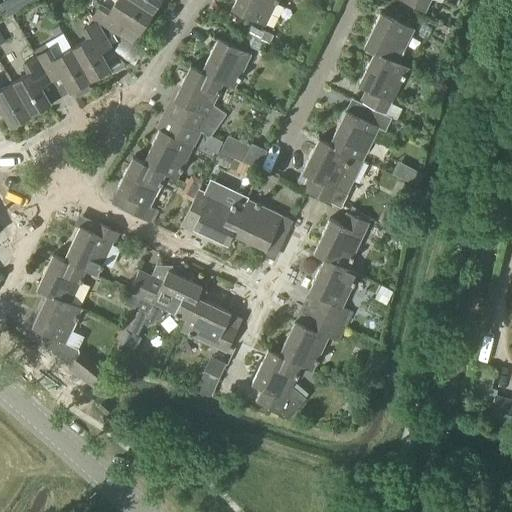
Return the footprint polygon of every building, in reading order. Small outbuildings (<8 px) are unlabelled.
[(13,0),(6,0),(0,3),(0,11),(4,18),(19,10),(13,0)] [(153,14),(132,0),(104,0),(102,4),(101,3),(92,17),(98,20),(97,21),(107,38),(110,44),(117,40),(113,34),(115,34),(132,45),(140,32),(141,32),(153,14)] [(132,0),(153,14),(161,0),(132,0)] [(278,0),(235,0),(232,9),(265,26),(278,0)] [(430,0),(401,0),(401,1),(424,12),(430,0)] [(374,52),(398,63),(414,29),(380,12),(364,47),(374,52)] [(110,44),(107,38),(97,21),(82,29),(88,39),(73,48),(91,80),(111,69),(101,52),(111,46),(110,44)] [(17,31),(12,22),(0,29),(0,45),(6,42),(3,39),(17,31)] [(260,31),(251,26),(246,35),(251,37),(263,43),(268,45),(274,35),(261,29),(260,31)] [(91,80),(73,48),(71,49),(62,33),(45,43),(49,49),(37,55),(52,80),(61,75),(71,92),(74,91),(77,97),(91,89),(87,83),(91,80)] [(259,50),(263,43),(251,37),(247,45),(259,50)] [(235,88),(252,55),(217,38),(201,71),(224,83),(235,88)] [(408,68),(398,63),(374,52),(358,86),(365,89),(359,101),(385,114),(408,68)] [(41,86),(52,80),(37,55),(22,63),(29,74),(13,83),(32,116),(51,104),(41,86)] [(224,83),(201,71),(191,66),(174,100),(175,100),(168,114),(201,131),(211,136),(218,121),(221,122),(227,113),(214,104),(224,83)] [(32,116),(13,83),(0,90),(0,110),(2,110),(12,127),(32,116)] [(385,114),(359,101),(351,97),(329,143),(353,155),(363,160),(378,128),(385,132),(391,118),(385,114)] [(177,180),(201,131),(168,114),(167,116),(170,118),(164,130),(160,129),(144,162),(143,163),(165,175),(177,180)] [(353,155),(329,143),(318,138),(301,173),(308,176),(301,189),(341,208),(348,194),(336,189),(353,155)] [(259,166),(267,150),(253,144),(245,160),(259,166)] [(143,163),(144,162),(132,156),(115,191),(126,196),(121,207),(153,223),(159,211),(150,206),(165,175),(143,163)] [(198,191),(199,189),(203,181),(191,175),(186,185),(198,191)] [(193,202),(198,191),(186,185),(181,195),(193,202)] [(232,234),(243,209),(209,193),(209,194),(199,189),(198,191),(193,202),(184,222),(193,227),(193,228),(228,244),(232,234)] [(243,209),(232,234),(266,249),(271,239),(281,244),(289,228),(285,226),(289,218),(247,199),(243,209)] [(401,215),(386,208),(379,223),(394,230),(401,215)] [(348,268),(369,223),(345,212),(339,223),(329,218),(313,252),(324,258),(348,268)] [(114,243),(118,233),(99,224),(95,233),(79,226),(63,259),(86,272),(97,277),(114,243)] [(86,272),(63,259),(52,254),(35,289),(46,294),(71,304),(86,272)] [(359,273),(348,268),(324,258),(308,291),(302,305),(346,326),(352,312),(343,307),(359,273)] [(184,321),(197,297),(202,286),(156,264),(151,275),(140,298),(135,309),(125,330),(137,335),(143,323),(147,325),(159,320),(163,311),(184,321)] [(128,292),(140,298),(151,275),(139,269),(128,292)] [(388,286),(382,300),(394,305),(400,291),(388,286)] [(140,298),(128,292),(123,304),(135,309),(140,298)] [(30,327),(39,331),(66,343),(82,309),(71,304),(46,294),(30,327)] [(197,297),(184,321),(179,332),(225,354),(242,319),(197,297)] [(338,342),(346,326),(302,305),(278,353),(302,366),(312,371),(328,337),(338,342)] [(302,366),(278,353),(267,349),(251,383),(262,388),(256,401),(291,417),(306,398),(292,387),(302,366)] [(79,354),(68,366),(67,368),(92,389),(106,371),(81,351),(79,354)] [(208,358),(201,372),(216,379),(223,365),(208,358)] [(495,394),(496,395),(498,389),(492,388),(496,371),(475,365),(465,402),(491,409),(495,394)] [(511,398),(496,395),(495,394),(491,409),(487,422),(511,429),(511,398)] [(361,399),(351,398),(349,412),(359,413),(361,399)]
